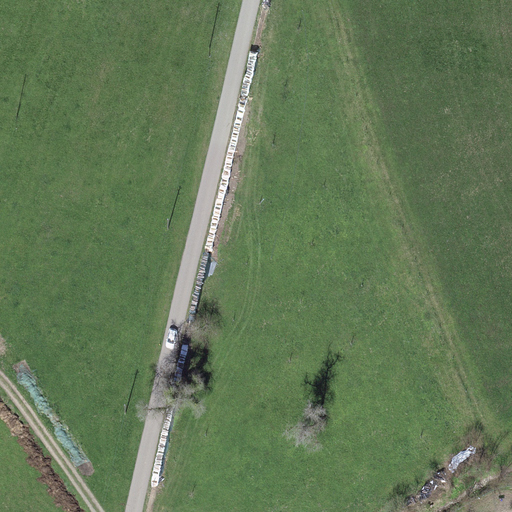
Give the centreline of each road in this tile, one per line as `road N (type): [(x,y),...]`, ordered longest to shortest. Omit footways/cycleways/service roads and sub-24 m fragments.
road 1 (unclassified): [(139,511),(254,0)]
road 2 (track): [(0,383),(100,511)]
